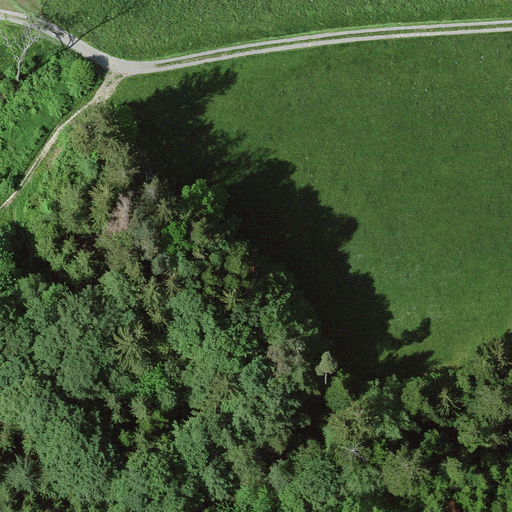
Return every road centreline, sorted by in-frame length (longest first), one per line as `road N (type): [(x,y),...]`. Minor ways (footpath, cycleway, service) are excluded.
road 1 (track): [(0,245),(58,311),(171,327),(231,351),(262,348),(293,330),(92,92)]
road 2 (track): [(128,68),(68,116),(0,211)]
